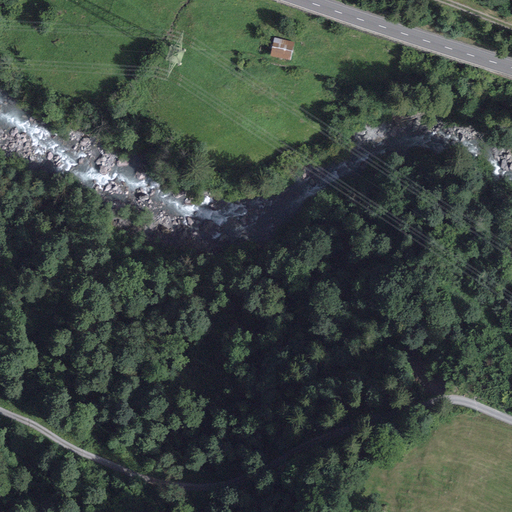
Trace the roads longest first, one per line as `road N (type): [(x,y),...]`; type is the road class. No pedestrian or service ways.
road 1 (track): [(511,419),(465,401),(422,403),(313,440),(226,486),(201,488),(143,478),(0,410)]
road 2 (secondary): [(303,0),(511,67)]
